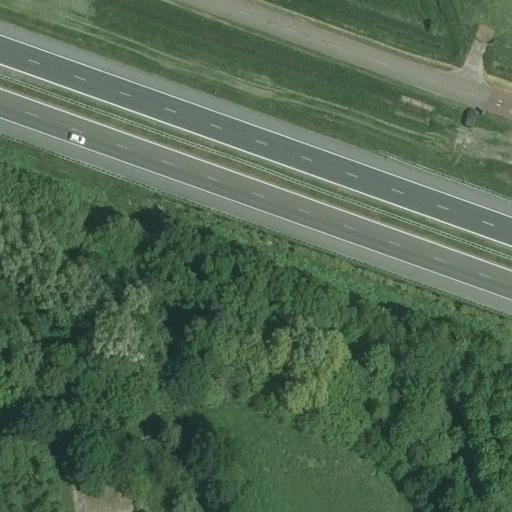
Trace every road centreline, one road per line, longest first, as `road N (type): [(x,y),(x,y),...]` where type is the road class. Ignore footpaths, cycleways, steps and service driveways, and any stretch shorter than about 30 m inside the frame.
road 1 (motorway): [(0,106),(511,289)]
road 2 (motorway): [(511,235),(0,53)]
road 3 (unclassified): [(511,103),(220,0)]
